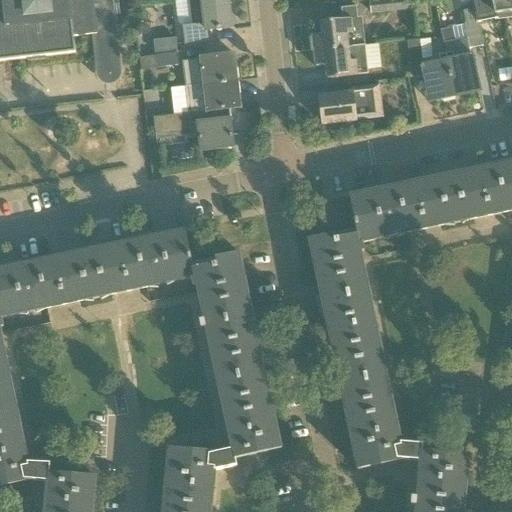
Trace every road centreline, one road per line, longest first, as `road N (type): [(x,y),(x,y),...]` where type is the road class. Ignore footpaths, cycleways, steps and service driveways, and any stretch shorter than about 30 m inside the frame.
road 1 (residential): [(326,461),(265,182)]
road 2 (residential): [(0,237),(265,182)]
road 3 (residential): [(286,173),(511,128)]
road 4 (residential): [(286,173),(267,0)]
